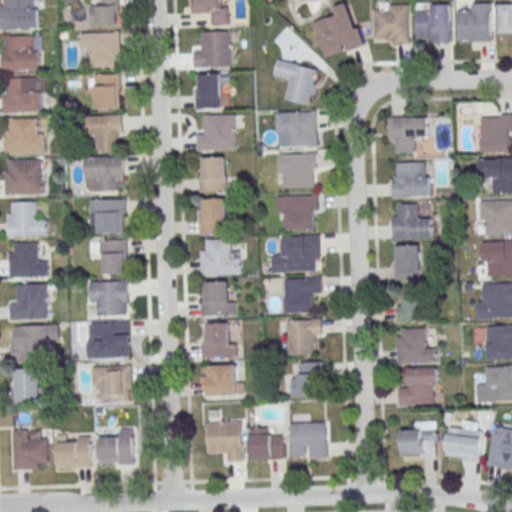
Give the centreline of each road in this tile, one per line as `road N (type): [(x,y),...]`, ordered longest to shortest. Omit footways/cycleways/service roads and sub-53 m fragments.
road 1 (residential): [(511,508),(384,494),(0,506)]
road 2 (residential): [(170,501),(154,0)]
road 3 (residential): [(366,494),(352,148),(362,101)]
road 4 (residential): [(511,78),(392,82),(362,101)]
